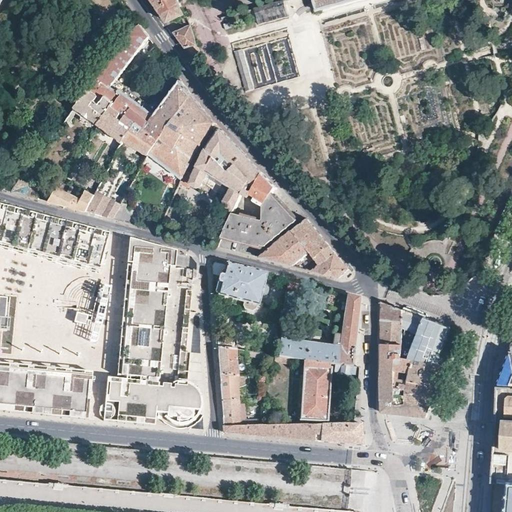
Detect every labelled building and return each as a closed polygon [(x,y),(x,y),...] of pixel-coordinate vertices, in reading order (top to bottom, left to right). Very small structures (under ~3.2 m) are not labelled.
[(152,0),(168,23),(186,18),(177,0),(152,0)] [(289,14),(286,0),(279,0),(255,7),(260,23),(289,14)] [(311,0),(314,11),(356,0),(311,0)] [(141,23),(90,89),(112,105),(133,121),(134,122),(124,142),(151,154),(152,153),(153,151),(163,136),(193,93),(178,74),(171,81),(176,86),(154,115),(119,89),(117,92),(105,83),(108,78),(114,82),(150,36),(141,23)] [(173,32),(184,48),(196,44),(190,26),(173,32)] [(299,78),(289,32),(234,44),(244,90),(299,78)] [(90,89),(75,107),(99,124),(112,105),(90,89)] [(153,151),(152,153),(185,174),(186,170),(190,164),(200,146),(213,125),(215,121),(213,119),(204,108),(201,104),(193,93),(163,136),(153,151)] [(133,121),(112,105),(99,124),(124,142),(134,122),(133,121)] [(235,209),(243,193),(244,192),(262,174),(244,154),(221,128),(219,130),(208,148),(198,168),(195,174),(193,174),(186,170),(185,174),(181,182),(189,186),(191,183),(197,186),(201,185),(210,172),(232,186),(225,199),(226,205),(235,209)] [(190,164),(186,170),(193,174),(195,174),(198,168),(190,164)] [(29,187),(28,176),(25,174),(12,191),(39,199),(39,198),(29,187)] [(256,196),(254,199),(260,203),(271,193),(276,188),(269,181),(262,174),(244,192),(243,193),(247,195),(249,192),(256,196)] [(83,198),(60,186),(50,202),(62,205),(81,210),(86,211),(88,210),(91,202),(96,194),(88,190),(83,198)] [(124,201),(97,191),(96,194),(91,202),(88,210),(104,215),(115,218),(124,201)] [(272,195),(271,193),(260,203),(263,205),(263,218),(234,211),(221,236),(248,242),(261,246),(261,244),(266,245),(296,220),(282,206),(272,195)] [(115,218),(131,222),(134,211),(126,208),(127,203),(124,201),(115,218)] [(0,205),(0,244),(13,248),(47,257),(73,264),(93,269),(96,270),(97,263),(101,251),(106,232),(96,230),(74,224),(49,218),(18,210),(0,205)] [(306,250),(313,258),(330,245),(320,233),(308,217),(305,219),(291,231),(296,237),(300,234),(310,245),(306,249),(306,250)] [(279,261),(289,263),(306,250),(306,249),(296,237),(291,231),(261,256),(279,261)] [(300,234),(296,237),(306,249),(310,245),(300,234)] [(178,251),(127,238),(125,262),(129,263),(128,275),(126,300),(122,340),(121,358),(119,373),(139,375),(139,379),(112,376),(107,376),(103,417),(104,418),(106,419),(108,419),(111,418),(111,414),(117,415),(116,421),(135,422),(155,424),(156,412),(166,412),(166,418),(167,419),(170,420),(174,422),(177,423),(181,423),(184,423),(188,422),(192,420),(196,417),(198,414),(200,410),(202,406),(202,400),(201,396),(200,392),(197,387),(196,385),(193,384),(191,383),(189,382),(187,381),(181,379),(180,383),(162,381),(172,267),(177,267),(177,259),(178,251)] [(330,245),(313,258),(319,266),(313,270),(332,275),(338,277),(348,268),(344,264),(333,249),(330,245)] [(211,264),(211,271),(221,274),(222,270),(225,271),(226,264),(215,261),(213,262),(211,264)] [(249,270),(226,264),(225,271),(222,270),(221,274),(221,275),(219,276),(218,280),(219,282),(216,294),(218,294),(217,299),(220,303),(228,306),(232,303),(233,300),(244,302),(243,306),(245,310),(253,312),(255,310),(256,306),(258,306),(266,274),(249,270)] [(287,279),(286,288),(295,290),(298,282),(287,279)] [(340,293),(330,290),(327,308),(338,309),(340,293)] [(339,365),(352,366),(355,346),(358,315),(360,298),(348,295),(342,336),(339,365)] [(410,354),(411,354),(425,317),(382,302),(382,321),(382,344),(404,344),(404,351),(410,354)] [(336,364),(339,365),(342,336),(335,334),(333,346),(291,340),(292,332),(293,333),(294,329),(291,328),(293,310),(283,309),(277,356),(293,358),(304,360),(330,363),(336,364)] [(82,323),(87,325),(90,315),(75,311),(73,321),(77,322),(82,323)] [(444,367),(449,356),(440,353),(450,327),(425,317),(411,354),(444,367)] [(216,347),(234,349),(234,342),(233,340),(233,339),(215,337),(216,347)] [(408,381),(409,373),(410,354),(404,351),(404,344),(382,344),(382,356),(382,368),(394,373),(400,372),(408,381)] [(237,375),(236,349),(234,349),(216,347),(217,357),(218,373),(237,375)] [(511,351),(499,384),(511,384),(511,351)] [(442,373),(444,367),(411,354),(410,354),(409,373),(408,381),(424,383),(437,387),(442,373)] [(330,367),(330,363),(304,360),(301,418),(328,420),(331,367),(330,367)] [(355,367),(352,366),(339,365),(336,364),(335,372),(340,372),(340,374),(350,375),(350,373),(354,374),(355,367)] [(0,410),(13,412),(24,412),(24,407),(31,408),(31,413),(66,416),(88,418),(91,376),(83,375),(71,374),(62,373),(51,372),(40,371),(30,370),(19,369),(10,368),(0,367),(0,410)] [(400,372),(394,373),(382,368),(382,384),(383,400),(394,401),(394,402),(407,403),(407,391),(408,381),(400,372)] [(237,380),(237,375),(218,373),(219,385),(220,399),(238,400),(237,380)] [(258,381),(265,383),(266,375),(259,374),(258,378),(258,381)] [(434,395),(437,387),(424,383),(408,381),(407,391),(434,395)] [(433,396),(434,395),(407,391),(407,403),(431,403),(433,396)] [(248,424),(259,424),(260,419),(239,419),(238,400),(220,399),(221,413),(222,425),(248,424)] [(431,403),(407,403),(394,402),(394,401),(383,400),(383,410),(383,412),(385,412),(386,413),(405,414),(423,416),(424,415),(426,414),(431,403)] [(511,418),(503,418),(501,451),(511,451),(511,418)] [(314,440),(316,422),(275,423),(274,436),(281,437),(300,438),(314,440)] [(363,424),(356,423),(327,422),(316,422),(314,440),(319,440),(336,442),(355,444),(364,445),(363,424)] [(274,436),(275,423),(273,423),(262,424),(259,424),(248,424),(248,433),(258,434),(274,436)] [(248,433),(248,424),(222,425),(223,431),(236,432),(248,433)] [(85,499),(155,502),(155,493),(70,488),(69,491),(76,491),(76,494),(85,495),(85,499)]
